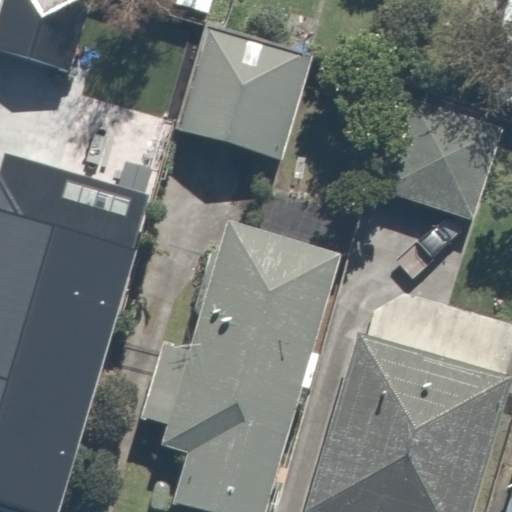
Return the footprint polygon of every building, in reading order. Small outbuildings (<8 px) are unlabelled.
[(511,0),(510,0),(467,102),(511,120),(511,0)] [(317,56),(216,23),(175,146),(277,179),(317,56)] [(49,41),(2,28),(0,35),(0,180),(9,183),(49,41)] [(164,54),(105,43),(87,139),(147,150),(164,54)] [(511,146),(511,131),(399,102),(373,204),(490,234),(511,146)] [(133,367),(167,232),(143,226),(155,180),(54,155),(43,201),(3,191),(0,201),(0,367),(1,368),(0,373),(0,394),(118,425),(133,367)] [(195,239),(160,374),(145,436),(167,442),(161,468),(185,474),(174,511),(284,511),(347,263),(229,233),(226,247),(195,239)] [(493,511),(511,445),(511,323),(369,284),(305,511),(493,511)]
